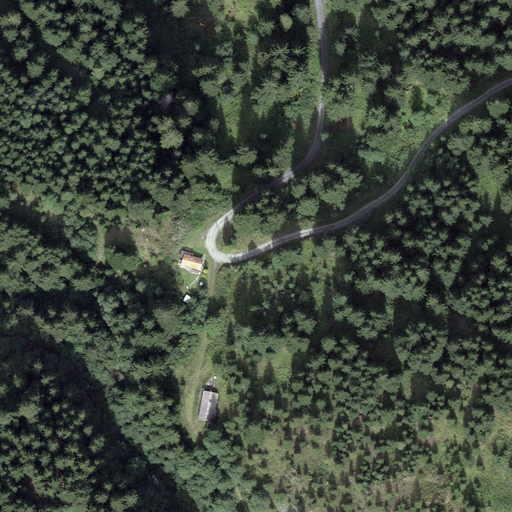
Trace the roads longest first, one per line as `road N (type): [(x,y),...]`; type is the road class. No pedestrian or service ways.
road 1 (track): [(511,80),(449,120),(395,190),(349,221),(250,253),(216,254),(220,224),(315,154),(324,78),(318,0)]
road 2 (track): [(251,511),(194,432),(189,412),(216,254)]
